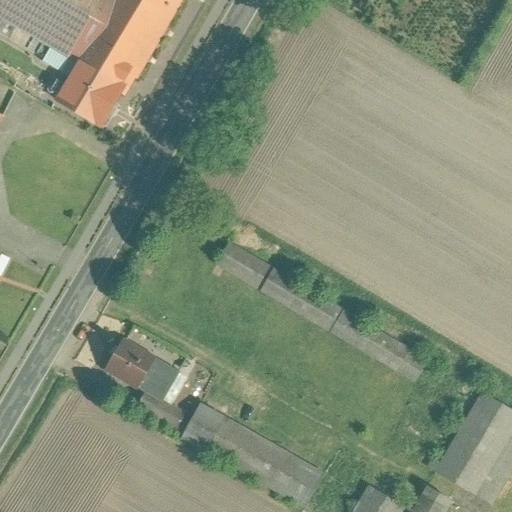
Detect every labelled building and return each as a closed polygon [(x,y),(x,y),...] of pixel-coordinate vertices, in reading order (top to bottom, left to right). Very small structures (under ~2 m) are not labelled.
[(0,0),(0,18),(1,19),(0,21),(0,34),(10,40),(17,28),(51,47),(79,63),(127,91),(134,78),(138,80),(183,0),(0,0)] [(70,79),(79,63),(51,47),(42,63),(70,79)] [(127,91),(79,63),(70,79),(57,102),(105,130),(128,91),(127,91)] [(229,244),(215,266),(415,385),(428,363),(229,244)] [(123,342),(106,371),(145,393),(161,402),(178,373),(123,342)] [(161,402),(145,393),(137,407),(176,429),(173,434),(182,440),(193,420),(161,402)] [(427,469),(491,507),(511,472),(511,412),(482,394),(440,465),(432,460),(427,469)] [(193,420),(182,440),(305,510),(325,476),(202,406),(193,420)] [(354,511),(400,511),(404,507),(370,486),(354,511)] [(446,511),(452,503),(427,488),(412,511),(446,511)]
